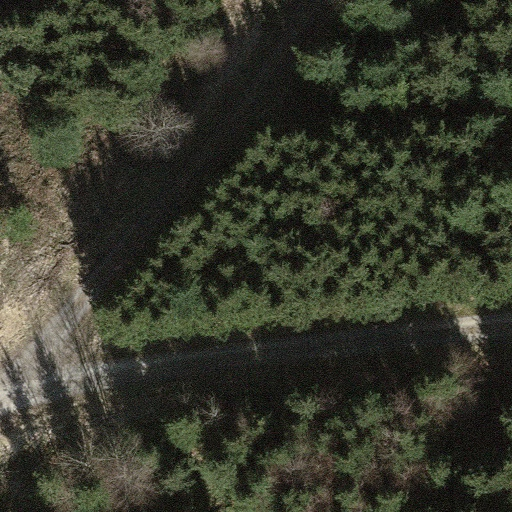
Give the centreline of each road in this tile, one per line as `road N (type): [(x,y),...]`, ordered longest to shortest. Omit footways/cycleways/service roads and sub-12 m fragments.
road 1 (track): [(0,406),(206,367),(511,335)]
road 2 (track): [(22,399),(56,333),(284,56),(314,0)]
